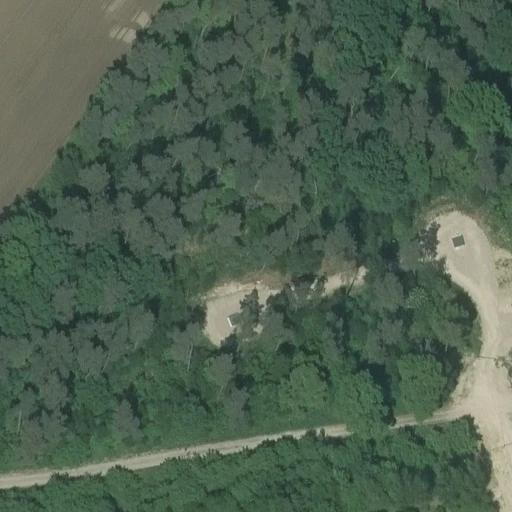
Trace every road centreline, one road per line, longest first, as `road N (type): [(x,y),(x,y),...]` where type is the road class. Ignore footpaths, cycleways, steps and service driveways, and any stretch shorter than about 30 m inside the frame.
road 1 (track): [(0,489),(511,406)]
road 2 (track): [(494,409),(501,318),(461,252),(247,314)]
